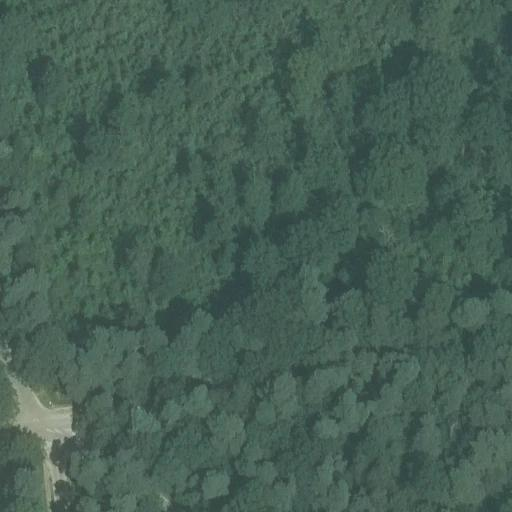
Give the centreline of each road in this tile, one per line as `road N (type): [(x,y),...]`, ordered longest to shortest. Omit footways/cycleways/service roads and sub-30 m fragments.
road 1 (track): [(43,424),(511,372)]
road 2 (unclassified): [(178,511),(43,424)]
